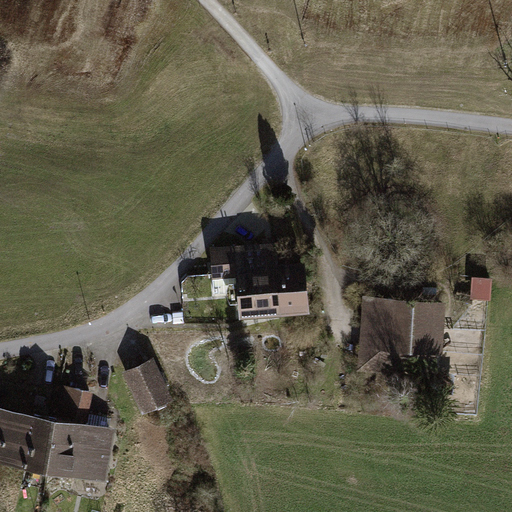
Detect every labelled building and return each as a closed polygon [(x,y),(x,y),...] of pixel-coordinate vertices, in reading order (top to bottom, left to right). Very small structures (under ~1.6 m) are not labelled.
[(236,321),(276,317),(271,264),(268,239),(205,246),(209,278),(231,276),(236,321)] [(302,260),(271,264),(276,317),(307,313),(302,260)] [(487,276),(466,275),(465,297),(486,298),(487,276)] [(444,299),(359,293),(354,361),(431,367),(432,350),(440,351),(444,299)] [(173,395),(152,353),(120,369),(141,411),(173,395)] [(60,423),(50,476),(109,487),(119,433),(93,428),(98,398),(66,392),(60,423)] [(24,471),(34,418),(0,412),(0,450),(3,451),(0,467),(24,471)] [(50,476),(60,423),(34,418),(24,471),(50,476)]
